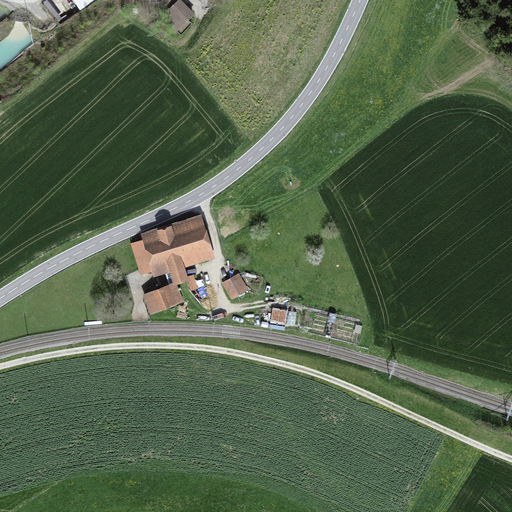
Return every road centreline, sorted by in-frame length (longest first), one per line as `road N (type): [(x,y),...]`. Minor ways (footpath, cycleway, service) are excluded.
road 1 (track): [(0,366),(125,345),(234,351),(325,377),(511,459)]
road 2 (secondary): [(360,0),(303,102),(239,167),(0,298)]
